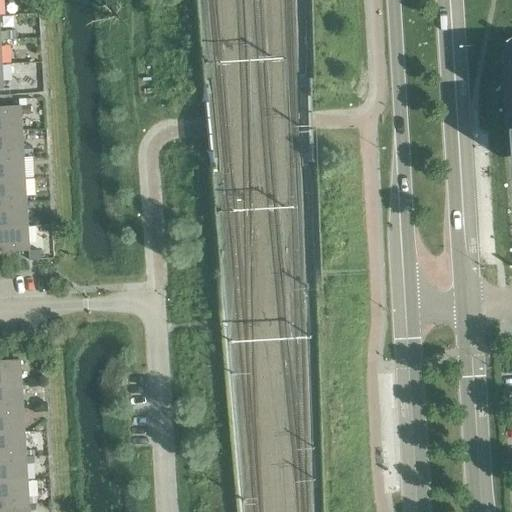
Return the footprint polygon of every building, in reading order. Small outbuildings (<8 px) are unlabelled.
[(0,107),(0,131),(20,130),(19,115),(18,107),(18,106),(0,107)] [(29,106),(18,107),(19,115),(29,115),(29,106)] [(0,131),(0,155),(21,154),(21,147),(20,130),(0,131)] [(0,155),(0,180),(23,179),(21,154),(0,155)] [(0,180),(0,204),(24,203),(23,179),(0,180)] [(0,204),(0,228),(26,227),(24,203),(0,204)] [(26,227),(0,228),(0,253),(27,251),(26,227)] [(42,250),(27,251),(28,258),(28,261),(31,260),(43,260),(43,257),(42,250)] [(0,361),(0,385),(19,384),(18,360),(10,360),(0,361)] [(0,385),(0,409),(21,408),(19,384),(0,385)] [(0,409),(0,433),(22,432),(21,408),(0,409)] [(0,433),(0,458),(24,457),(22,432),(0,433)] [(0,458),(0,482),(25,481),(24,457),(0,458)] [(0,482),(0,506),(27,505),(25,481),(0,482)]
